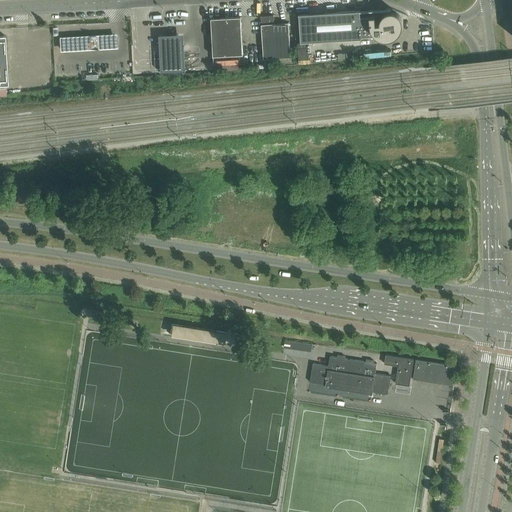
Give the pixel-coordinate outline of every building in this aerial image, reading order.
[(360,11),(299,14),(301,42),(362,39),(362,37),(376,36),(378,37),(379,39),(381,39),(383,40),(385,40),(386,40),(388,40),(390,40),(391,40),(393,39),(394,38),(396,38),(397,37),(398,36),(399,35),(400,34),(401,32),(402,31),(402,30),(403,28),(403,27),(403,26),(403,25),(403,24),(403,23),(403,21),(403,20),(402,19),(402,18),(401,17),(401,16),(400,15),(399,15),(398,14),(397,13),(396,13),(395,12),(394,12),(393,12),(391,12),(390,12),(389,12),(387,13),(385,14),(384,15),(383,15),(383,16),(382,18),(376,18),(376,16),(370,16),(370,17),(361,17),(360,11)] [(274,15),(261,16),(264,60),(291,58),(289,23),(274,24),(274,15)] [(243,55),(242,36),(241,17),(211,19),(213,57),(243,55)] [(184,46),(160,47),(161,73),(186,71),(184,46)] [(226,333),(172,324),(170,335),(224,343),(226,333)] [(312,345),(285,341),(285,347),(311,351),(312,345)] [(366,362),(345,358),(346,357),(338,355),(337,357),(330,356),(329,366),(313,364),(310,382),(326,385),(325,387),(372,394),(373,392),(388,394),(391,376),(375,374),(377,363),(374,363),(374,361),(366,360),(366,362)] [(410,386),(414,359),(386,355),(385,364),(399,366),(396,384),(410,386)] [(456,366),(416,359),(413,379),(418,380),(418,377),(425,379),(425,380),(429,381),(429,379),(442,381),(442,383),(446,383),(446,382),(452,383),(451,385),(453,385),(456,366)]
